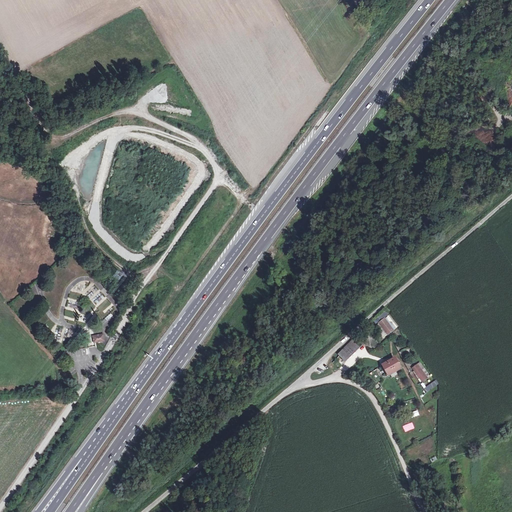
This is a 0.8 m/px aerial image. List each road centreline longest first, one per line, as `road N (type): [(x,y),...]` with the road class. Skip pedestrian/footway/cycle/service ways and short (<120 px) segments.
road 1 (motorway): [(429,0),(90,453)]
road 2 (motorway): [(114,447),(450,0)]
road 3 (track): [(0,52),(41,133),(55,139),(134,113),(200,143),(216,166),(215,185),(128,309)]
road 4 (unclassified): [(299,384),(511,196)]
road 5 (unclassified): [(0,503),(128,309)]
road 6 (unclassified): [(141,511),(299,384)]
road 7 (track): [(425,511),(375,399),(339,376)]
road 8 (track): [(205,149),(135,127),(88,145)]
